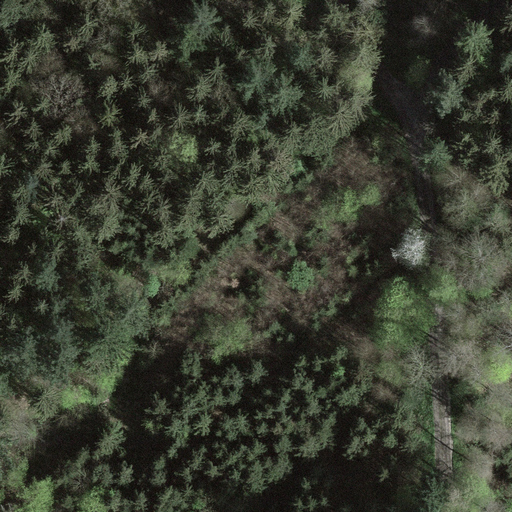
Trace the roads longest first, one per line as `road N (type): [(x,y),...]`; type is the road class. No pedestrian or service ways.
road 1 (track): [(502,0),(412,118),(423,163),(445,511)]
road 2 (track): [(340,0),(412,118)]
